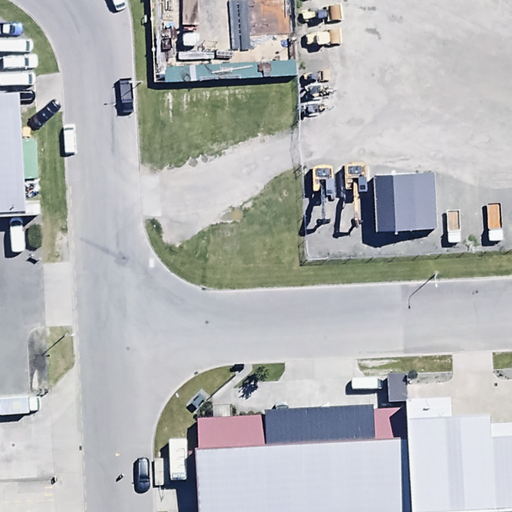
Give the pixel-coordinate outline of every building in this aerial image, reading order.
[(163,67),(164,85),(297,80),(296,62),(163,67)] [(0,213),(34,212),(30,95),(0,96),(0,213)] [(435,173),(373,175),(375,233),(436,232),(435,173)] [(396,441),(400,511),(511,511),(511,437),(479,440),(478,418),(395,423),(396,441)] [(400,511),(396,441),(184,453),(187,511),(400,511)]
